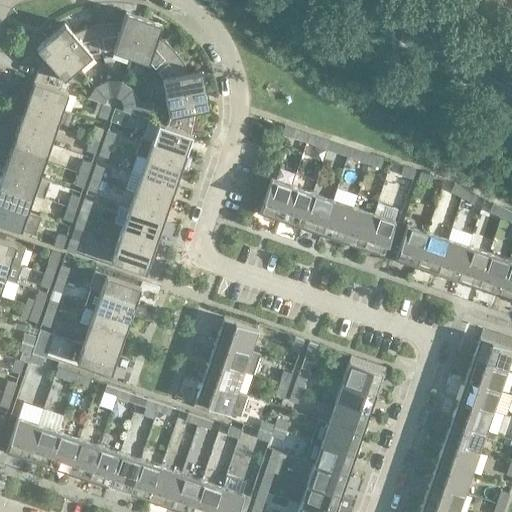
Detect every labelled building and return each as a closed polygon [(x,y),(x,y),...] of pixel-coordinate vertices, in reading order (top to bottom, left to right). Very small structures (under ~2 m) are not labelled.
[(102,23),(95,24),(101,52),(111,49),(129,55),(142,17),(124,11),(120,23),(112,23),(107,23),(102,23)] [(160,23),(142,17),(129,55),(147,62),(154,70),(175,51),(169,46),(165,42),(161,39),(156,35),(160,23)] [(63,23),(49,35),(76,66),(90,54),(101,52),(95,24),(88,26),(83,28),(78,30),(72,33),(63,23)] [(76,66),(49,35),(35,47),(44,57),(39,64),(37,68),(35,73),(32,79),(59,88),(62,78),(76,66)] [(179,57),(175,51),(154,70),(161,78),(164,96),(205,88),(201,70),(188,72),(184,65),(182,61),(179,57)] [(59,88),(32,79),(26,96),(61,108),(67,90),(59,88)] [(109,96),(106,80),(94,86),(104,98),(109,96)] [(120,81),(106,80),(109,96),(115,96),(120,81)] [(132,89),(120,81),(115,96),(120,99),(132,89)] [(104,98),(94,86),(86,98),(101,103),(104,98)] [(208,107),(205,88),(164,96),(168,114),(165,124),(164,125),(191,133),(192,129),(194,121),(195,116),(195,109),(208,107)] [(138,101),(132,89),(120,99),(122,104),(138,101)] [(72,112),(61,108),(26,96),(21,113),(55,125),(66,129),(72,112)] [(137,115),(138,101),(122,104),(122,110),(130,113),(137,115)] [(109,106),(101,103),(97,115),(105,118),(109,106)] [(110,120),(109,121),(125,127),(130,113),(122,110),(114,107),(110,120)] [(55,125),(21,113),(15,130),(49,142),(55,125)] [(157,121),(151,139),(185,151),(191,133),(164,125),(165,124),(157,121)] [(93,125),(89,137),(98,140),(102,127),(93,125)] [(283,125),(280,133),(293,137),(296,129),(283,125)] [(115,132),(106,129),(102,141),(110,144),(115,132)] [(49,142),(15,130),(9,147),(43,159),(49,142)] [(329,140),(316,136),(313,144),(326,149),(329,140)] [(98,140),(89,137),(85,149),(93,152),(98,140)] [(185,151),(151,139),(145,156),(179,168),(185,151)] [(341,144),(329,140),(326,149),(338,153),(341,144)] [(110,144),(102,141),(98,154),(106,156),(110,144)] [(43,159),(9,147),(3,164),(37,176),(43,159)] [(369,154),(357,150),(354,158),(367,163),(369,154)] [(179,168),(145,156),(136,153),(130,170),(173,185),(179,168)] [(382,158),(369,154),(367,163),(379,167),(382,158)] [(82,159),(78,171),(86,174),(90,161),(82,159)] [(103,166),(95,163),(91,175),(99,178),(103,166)] [(49,180),(37,176),(3,164),(0,173),(0,182),(32,193),(43,197),(49,180)] [(414,170),(402,165),(399,174),(411,178),(414,170)] [(173,185),(130,170),(125,187),(133,190),(167,202),(173,185)] [(86,174),(78,171),(73,183),(82,186),(86,174)] [(419,171),(416,179),(428,184),(431,175),(419,171)] [(99,178),(91,175),(86,188),(95,190),(99,178)] [(258,212),(279,219),(291,185),(269,177),(258,212)] [(32,193),(0,182),(0,201),(26,210),(32,193)] [(465,189),(453,183),(449,190),(460,196),(465,189)] [(311,192),(291,185),(279,219),(299,226),(311,192)] [(476,194),(465,189),(460,196),(472,202),(476,194)] [(167,202),(133,190),(127,207),(162,219),(167,202)] [(331,199),(311,192),(299,226),(320,233),(331,199)] [(70,193),(66,205),(74,208),(79,196),(70,193)] [(91,200),(83,197),(79,209),(87,212),(91,200)] [(352,206),(331,199),(320,233),(340,240),(352,206)] [(26,210),(0,201),(0,221),(20,228),(26,210)] [(503,208),(492,203),(488,210),(499,216),(503,208)] [(162,219),(127,207),(119,204),(113,221),(122,224),(156,236),(162,219)] [(74,208),(66,205),(62,217),(70,220),(74,208)] [(372,213),(352,206),(340,240),(361,247),(372,213)] [(511,220),(511,212),(503,208),(499,216),(511,222),(511,220)] [(87,212),(79,209),(75,222),(83,225),(87,212)] [(393,220),(372,213),(361,247),(382,254),(393,220)] [(156,236),(122,224),(116,241),(150,253),(156,236)] [(393,258),(414,265),(426,231),(405,224),(393,258)] [(446,238),(426,231),(414,265),(435,272),(446,238)] [(52,245),(61,248),(65,235),(57,232),(52,245)] [(26,246),(0,237),(0,256),(9,260),(20,264),(26,246)] [(78,240),(69,237),(65,249),(74,252),(78,240)] [(467,245),(446,238),(435,272),(455,279),(467,245)] [(150,253),(116,241),(110,259),(144,271),(150,253)] [(487,252),(467,245),(455,279),(476,286),(487,252)] [(508,259),(487,252),(476,286),(496,293),(508,259)] [(9,260),(0,256),(0,275),(3,277),(9,260)] [(47,259),(43,272),(51,275),(56,262),(47,259)] [(511,260),(508,259),(496,293),(511,298),(511,260)] [(69,267),(60,264),(56,276),(64,279),(69,267)] [(88,287),(99,291),(133,302),(139,285),(94,269),(88,287)] [(51,275),(43,272),(39,284),(47,287),(51,275)] [(64,279),(56,276),(52,288),(60,291),(64,279)] [(133,302),(99,291),(93,308),(127,319),(133,302)] [(36,293),(31,306),(40,309),(44,296),(36,293)] [(57,301),(49,298),(44,310),(53,313),(57,301)] [(40,309),(31,306),(27,318),(36,321),(40,309)] [(127,319),(93,308),(87,325),(121,336),(127,319)] [(53,313),(44,310),(40,322),(49,325),(53,313)] [(222,317),(215,338),(249,350),(256,328),(222,317)] [(121,336),(87,325),(81,342),(116,353),(121,336)] [(23,332),(20,340),(33,344),(33,342),(36,336),(23,332)] [(302,338),(294,335),(290,348),(298,351),(302,338)] [(511,347),(478,336),(471,357),(505,369),(511,348),(511,347)] [(116,353),(81,342),(70,338),(64,356),(109,371),(116,353)] [(249,350),(215,338),(208,358),(242,370),(249,350)] [(33,344),(20,340),(18,348),(30,352),(31,351),(33,344)] [(316,343),(308,340),(304,353),(312,355),(316,343)] [(33,342),(33,344),(31,351),(43,355),(46,347),(33,342)] [(43,355),(31,351),(30,352),(28,359),(40,363),(43,355)] [(10,369),(18,372),(22,360),(14,357),(10,369)] [(505,369),(471,357),(464,377),(498,389),(505,369)] [(242,370),(208,358),(201,379),(235,391),(242,370)] [(348,360),(340,381),(375,393),(382,371),(348,360)] [(77,374),(64,369),(61,378),(74,382),(77,374)] [(282,370),(278,382),(286,385),(291,373),(282,370)] [(89,378),(77,374),(74,382),(86,386),(89,378)] [(305,378),(296,375),(292,387),(300,390),(305,378)] [(498,389),(464,377),(457,398),(491,410),(498,389)] [(7,379),(2,391),(11,394),(15,381),(7,379)] [(235,391),(201,379),(194,400),(228,412),(235,391)] [(375,393),(340,381),(333,401),(368,413),(375,393)] [(286,385),(278,382),(274,395),(282,398),(286,385)] [(117,387),(105,383),(102,392),(115,396),(117,387)] [(130,392),(117,387),(115,396),(127,400),(130,392)] [(300,390),(292,387),(288,399),(296,402),(300,390)] [(11,394),(2,391),(0,397),(0,403),(6,406),(11,394)] [(158,401),(146,397),(143,405),(156,410),(158,401)] [(491,410),(457,398),(450,418),(484,430),(491,410)] [(171,406),(158,401),(156,410),(168,414),(171,406)] [(368,413),(333,401),(326,422),(361,433),(368,413)] [(199,415),(187,411),(184,419),(196,424),(199,415)] [(4,449),(25,457),(37,422),(16,415),(4,449)] [(211,420),(199,415),(196,424),(209,428),(211,420)] [(275,418),(273,424),(272,426),(285,430),(287,422),(275,418)] [(484,430),(450,418),(443,439),(477,450),(484,430)] [(261,420),(258,428),(270,432),(272,426),(273,424),(261,420)] [(58,429),(37,422),(25,457),(46,464),(58,429)] [(361,433),(326,422),(319,442),(354,454),(361,433)] [(227,425),(224,433),(237,437),(240,429),(227,425)] [(272,426),(270,432),(269,434),(282,439),(285,430),(272,426)] [(270,432),(258,428),(255,437),(267,441),(269,434),(270,432)] [(78,436),(58,429),(46,464),(66,471),(78,436)] [(98,443),(78,436),(66,471),(87,478),(98,443)] [(477,450),(443,439),(436,459),(470,471),(477,450)] [(354,454),(319,442),(313,463),(347,474),(354,454)] [(119,450),(98,443),(87,478),(107,485),(119,450)] [(285,453),(271,449),(264,469),(273,472),(278,474),(285,453)] [(139,457),(119,450),(107,485),(128,492),(139,457)] [(160,464),(139,457),(128,492),(148,499),(160,464)] [(470,471),(436,459),(429,480),(463,491),(470,471)] [(347,474),(313,463),(306,483),(340,495),(347,474)] [(180,471),(160,464),(148,499),(168,506),(180,471)] [(273,472),(264,469),(260,481),(268,484),(273,472)] [(189,511),(201,478),(180,471),(168,506),(187,511),(189,511)] [(211,511),(221,485),(201,478),(189,511),(211,511)] [(463,491),(429,480),(422,500),(456,511),(463,491)] [(333,511),(340,495),(306,483),(299,504),(323,511),(333,511)] [(242,493),(221,485),(211,511),(235,511),(242,493)] [(499,490),(495,502),(503,505),(507,493),(499,490)] [(242,493),(235,511),(243,511),(249,496),(242,493)] [(258,511),(263,500),(255,498),(250,510),(256,511),(258,511)] [(456,511),(422,500),(417,511),(456,511)] [(500,511),(503,505),(495,502),(491,511),(500,511)]
